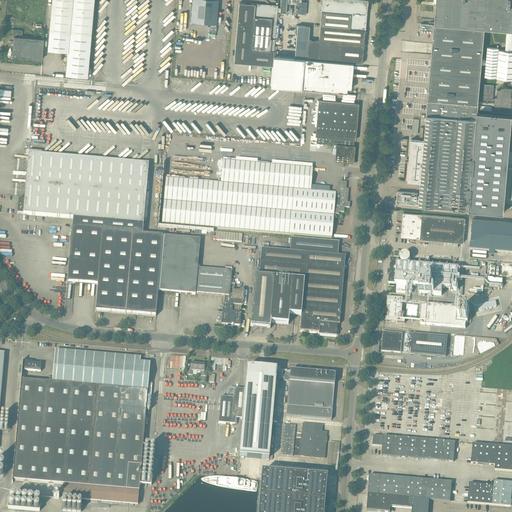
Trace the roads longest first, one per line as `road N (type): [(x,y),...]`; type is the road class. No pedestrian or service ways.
road 1 (unknown): [(240,344),(239,259),(206,237),(148,220),(155,106),(147,73),(157,0)]
road 2 (unclassified): [(356,354),(82,330),(48,322),(3,288)]
road 3 (unclassified): [(356,354),(387,0)]
road 4 (unclassified): [(342,511),(356,354)]
road 5 (unknown): [(128,91),(121,147),(105,154),(68,145),(68,102)]
road 6 (unknown): [(385,247),(511,256)]
road 7 (unknown): [(511,213),(389,203)]
